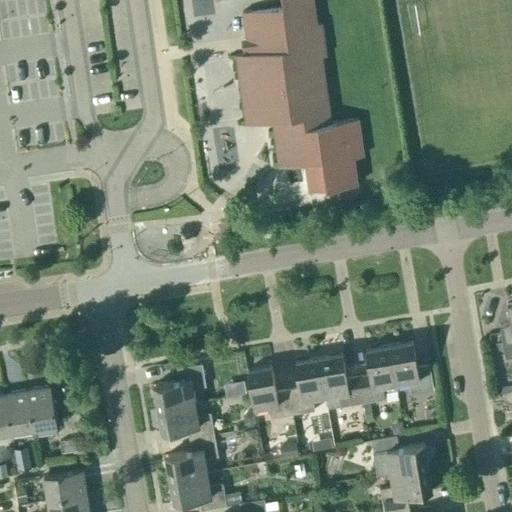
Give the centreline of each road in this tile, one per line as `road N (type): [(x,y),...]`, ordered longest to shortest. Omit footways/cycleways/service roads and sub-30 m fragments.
road 1 (tertiary): [(446,230),(130,285)]
road 2 (residential): [(497,511),(446,230)]
road 3 (unclassified): [(136,511),(101,289)]
road 4 (residential): [(115,187),(153,124),(135,0)]
road 5 (residential): [(115,187),(109,153),(84,115),(67,0)]
